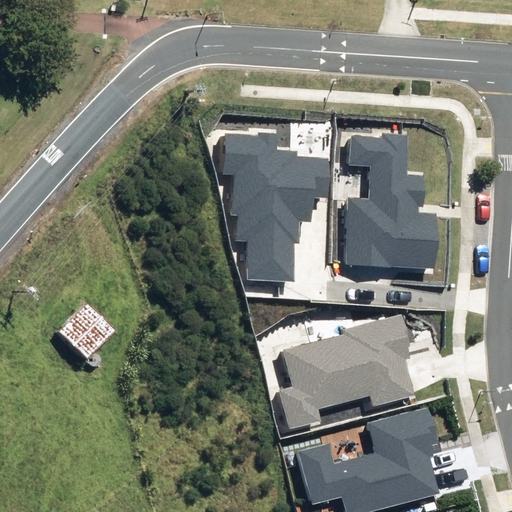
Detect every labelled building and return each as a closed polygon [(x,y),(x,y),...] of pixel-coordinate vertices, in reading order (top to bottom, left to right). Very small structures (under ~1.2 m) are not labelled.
[(277,136),(227,134),(226,175),(234,175),(232,214),(239,214),(238,239),(247,239),(246,279),(292,281),(294,242),(297,242),(298,221),(311,221),(312,196),(328,197),(329,158),(297,157),(298,151),(276,150),(277,136)] [(383,139),(352,138),(351,164),(371,165),(369,199),(350,198),(347,264),(435,268),(437,214),(422,214),(423,176),(405,175),(407,136),(383,135),(383,139)] [(56,334),(85,361),(114,332),(85,304),(56,334)] [(281,391),(291,428),(320,420),(317,408),(371,393),(375,406),(414,395),(403,355),(410,353),(400,316),(345,331),(346,334),(285,351),(295,387),(281,391)] [(330,443),(300,451),(314,504),(343,496),(347,511),(370,511),(439,493),(429,457),(440,454),(428,408),(369,424),(377,453),(335,464),(330,443)]
